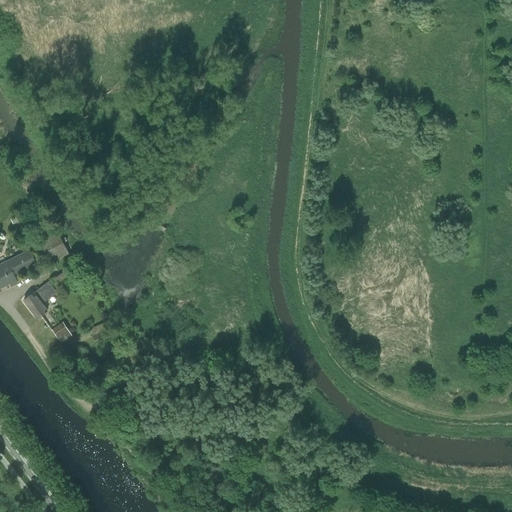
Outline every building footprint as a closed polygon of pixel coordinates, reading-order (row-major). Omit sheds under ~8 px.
[(46,265),(68,253),(57,231),(56,231),(48,215),(27,226),(28,227),(19,231),(25,243),(33,239),(46,265)] [(36,263),(29,249),(0,264),(0,287),(16,280),(13,274),(36,263)] [(82,275),(76,265),(52,279),(58,290),(82,275)] [(42,303),(50,297),(57,292),(49,281),(23,300),(37,318),(45,312),(43,310),(46,308),(42,303)] [(72,336),(64,323),(52,330),(60,343),(72,336)] [(90,329),(96,343),(109,337),(104,323),(90,329)]
